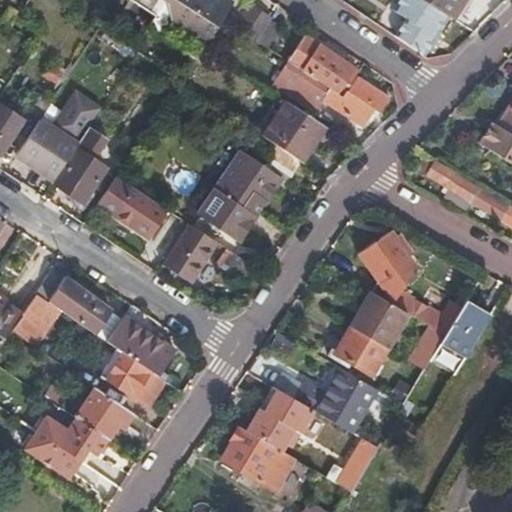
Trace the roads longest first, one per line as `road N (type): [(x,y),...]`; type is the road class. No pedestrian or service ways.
road 1 (residential): [(0,192),(237,348)]
road 2 (residential): [(237,348),(358,175)]
road 3 (residential): [(127,511),(237,348)]
road 4 (residential): [(511,263),(358,175)]
road 5 (residential): [(310,0),(440,88)]
